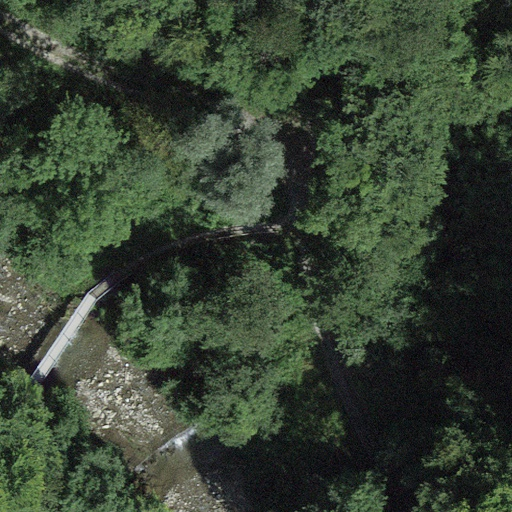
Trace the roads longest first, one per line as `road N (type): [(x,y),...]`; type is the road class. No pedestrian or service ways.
road 1 (track): [(301,111),(302,271),(412,511)]
road 2 (track): [(0,2),(301,111)]
